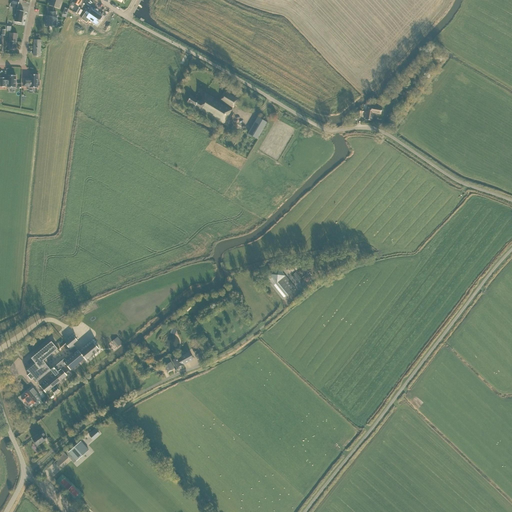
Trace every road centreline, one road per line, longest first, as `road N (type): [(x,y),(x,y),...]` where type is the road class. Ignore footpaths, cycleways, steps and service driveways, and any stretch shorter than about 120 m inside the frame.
road 1 (unclassified): [(304,511),(511,249)]
road 2 (unclassified): [(23,472),(85,424),(217,358),(266,324)]
road 3 (unclassified): [(330,131),(126,17)]
road 4 (unclassified): [(511,202),(455,181),(394,139),(351,130)]
